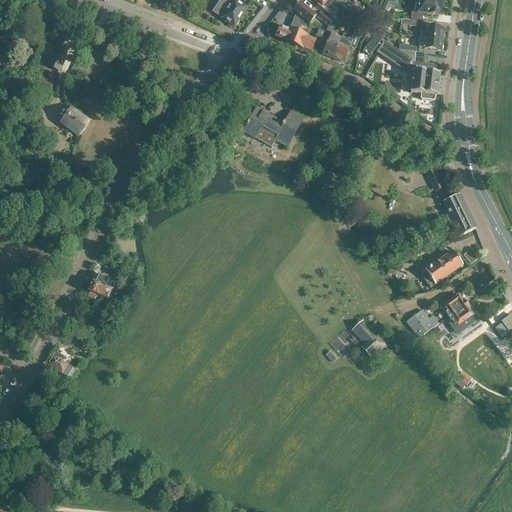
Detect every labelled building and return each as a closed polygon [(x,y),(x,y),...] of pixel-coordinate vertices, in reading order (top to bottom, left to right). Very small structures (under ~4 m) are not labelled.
[(237,0),(221,0),(213,12),(222,18),(222,19),(234,27),(235,25),(237,25),(239,22),(239,20),(246,9),(236,2),(237,0)] [(334,1),(333,0),(315,0),(319,3),(316,8),(321,13),(331,21),(332,21),(336,17),(327,9),(334,1)] [(442,15),(443,5),(413,2),(412,12),(411,12),(410,21),(422,22),(423,14),(438,16),(439,15),(442,15)] [(297,16),(303,21),(306,24),(311,18),(313,20),(316,16),(300,3),(293,13),(297,16)] [(372,8),(368,18),(374,19),(380,8),(375,5),(373,9),(372,8)] [(284,7),(274,19),(279,23),(288,11),(284,7)] [(328,27),(331,21),(321,13),(317,18),(328,27)] [(301,27),(303,21),(297,16),(295,21),(301,27)] [(335,21),(332,21),(331,21),(328,27),(325,33),(322,41),(328,43),(324,54),(324,55),(328,57),(329,56),(334,58),(342,38),(332,34),(337,20),(335,20),(335,21)] [(410,21),(402,20),(401,26),(421,28),(420,38),(441,40),(442,34),(443,34),(444,29),(442,29),(422,27),(422,22),(410,21)] [(351,42),(342,38),(334,58),(339,60),(339,62),(343,63),(344,62),(350,48),(355,50),(360,38),(362,39),(365,28),(359,25),(355,35),(353,37),(351,42)] [(293,46),(298,34),(299,31),(288,27),(287,29),(280,27),(278,33),(276,33),(275,36),(276,38),(276,39),(284,42),(283,42),(284,42),(293,46)] [(368,44),(362,52),(369,57),(373,52),(374,52),(376,48),(378,49),(376,53),(404,72),(406,69),(406,68),(412,72),(410,93),(421,95),(420,99),(421,101),(433,102),(435,101),(435,96),(436,96),(439,75),(435,74),(436,66),(424,65),(425,56),(425,54),(416,53),(416,47),(399,45),(399,51),(397,51),(383,42),(381,46),(379,44),(383,38),(387,41),(391,35),(381,29),(379,32),(378,30),(369,44),(368,44)] [(320,45),(322,41),(325,33),(319,30),(314,40),(298,34),(293,46),(303,50),(303,49),(311,53),(315,43),(320,45)] [(49,67),(58,71),(64,57),(71,40),(61,36),(54,53),(49,67)] [(441,40),(420,38),(419,49),(440,51),(442,50),(442,46),(441,45),(441,40)] [(287,148),(303,119),(291,112),(284,124),(256,109),(248,123),(247,122),(246,125),(247,125),(243,132),(271,148),(275,141),(287,148)] [(61,124),(78,136),(88,122),(71,110),(61,124)] [(439,175),(436,170),(426,174),(431,185),(435,192),(443,188),(437,176),(439,175)] [(329,191),(339,177),(331,172),(321,185),(329,191)] [(443,202),(455,227),(460,237),(476,230),(466,210),(459,195),(443,202)] [(425,272),(435,286),(445,279),(446,280),(451,277),(450,276),(463,267),(452,252),(425,272)] [(92,283),(88,292),(90,293),(87,298),(94,301),(97,296),(98,297),(98,296),(107,301),(115,284),(107,281),(108,278),(103,276),(102,279),(97,276),(94,284),(92,283)] [(448,318),(466,305),(463,301),(462,302),(461,300),(461,299),(460,297),(459,297),(458,295),(439,309),(444,314),(445,313),(448,318)] [(469,309),(466,305),(448,318),(451,322),(449,323),(454,329),(472,315),(472,314),(472,313),(470,311),(469,311),(468,309),(469,309)] [(436,326),(438,325),(433,317),(429,320),(422,311),(406,323),(418,339),(429,332),(436,326)] [(508,332),(511,329),(511,316),(511,315),(502,322),(504,326),(502,327),(501,325),(495,329),(501,337),(507,333),(508,332)] [(366,341),(361,346),(371,357),(384,345),(362,321),(351,331),(361,341),(364,340),(366,341)] [(442,335),(436,326),(429,332),(435,340),(442,335)] [(67,378),(73,369),(62,363),(65,358),(58,354),(56,352),(47,366),(67,378)] [(472,380),(462,372),(461,374),(457,379),(458,380),(455,384),(462,390),(465,386),(466,387),(472,380)]
